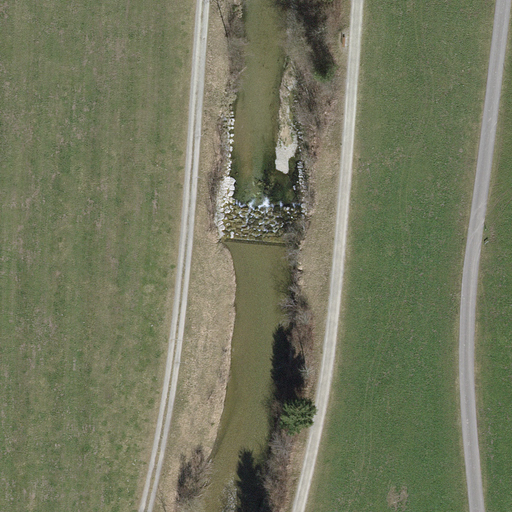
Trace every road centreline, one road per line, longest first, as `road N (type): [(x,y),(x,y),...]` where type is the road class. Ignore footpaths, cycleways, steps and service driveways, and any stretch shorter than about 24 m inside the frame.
road 1 (track): [(359,0),(333,318),(298,511)]
road 2 (track): [(148,511),(179,323),(203,0)]
road 3 (track): [(478,225),(468,408),(478,511)]
road 4 (track): [(505,0),(478,225)]
